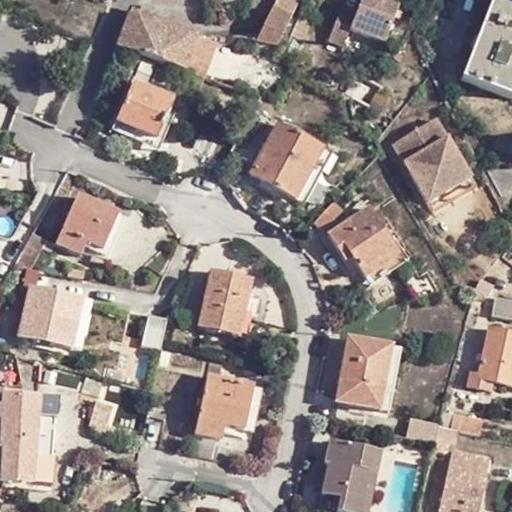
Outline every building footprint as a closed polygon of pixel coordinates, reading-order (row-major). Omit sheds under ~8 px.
[(292,0),(277,0),(270,14),(289,23),(298,3),(292,0)] [(398,6),(384,0),(360,0),(355,14),(340,8),(326,42),(340,48),(347,31),(382,46),(398,6)] [(511,0),(493,0),(459,82),(511,102),(511,0)] [(270,14),(255,46),(273,54),(274,52),(289,23),(270,14)] [(137,21),(123,53),(181,74),(193,41),(137,21)] [(193,41),(181,74),(184,75),(200,81),(214,49),(193,41)] [(142,63),(137,73),(149,78),(153,68),(142,63)] [(200,81),(184,75),(176,98),(191,104),(200,81)] [(178,109),(131,88),(114,126),(161,146),(178,109)] [(368,110),(365,117),(376,122),(387,102),(378,96),(370,111),(368,110)] [(368,110),(346,99),(352,121),(363,120),(365,117),(368,110)] [(329,148),(285,123),(256,175),(300,200),(329,148)] [(436,124),(394,148),(423,199),(441,188),(446,197),(470,183),(436,124)] [(511,144),(500,140),(496,149),(511,155),(511,144)] [(441,188),(423,199),(428,207),(446,197),(441,188)] [(130,224),(76,201),(55,248),(81,260),(87,249),(114,260),(130,224)] [(400,259),(370,213),(327,240),(343,264),(350,261),(365,283),(400,259)] [(45,247),(31,238),(13,270),(31,274),(45,247)] [(479,284),(474,296),(490,300),(492,290),(511,294),(511,287),(511,277),(490,273),(487,285),(479,284)] [(251,285),(209,276),(196,333),(238,342),(251,285)] [(81,304),(29,293),(18,343),(70,354),(81,304)] [(511,325),(511,305),(496,301),(491,321),(511,325)] [(160,355),(161,350),(167,324),(142,318),(134,350),(160,355)] [(511,338),(488,334),(478,379),(477,384),(484,386),(511,391),(511,338)] [(400,350),(356,339),(343,402),(381,411),(387,387),(392,388),(400,350)] [(15,361),(0,356),(0,389),(21,390),(15,361)] [(106,385),(119,389),(122,375),(109,372),(106,385)] [(477,384),(478,379),(470,378),(467,392),(482,396),(484,386),(477,384)] [(243,434),(253,392),(206,382),(194,438),(221,444),(224,430),(243,434)] [(264,394),(253,392),(243,434),(255,437),(264,394)] [(2,397),(0,436),(35,438),(37,420),(37,398),(2,397)] [(51,402),(37,398),(37,420),(58,420),(59,414),(56,407),(51,402)] [(111,420),(96,410),(89,430),(103,442),(111,420)] [(456,421),(453,435),(460,436),(463,421),(456,421)] [(460,436),(482,440),(485,426),(463,421),(460,436)] [(409,427),(405,442),(433,448),(437,432),(409,427)] [(437,432),(433,448),(432,454),(447,457),(449,447),(456,449),(460,436),(453,435),(437,432)] [(35,438),(0,436),(1,452),(4,452),(3,486),(31,488),(33,460),(35,438)] [(320,468),(319,470),(328,473),(323,493),(318,511),(367,511),(379,458),(328,447),(323,468),(320,468)] [(478,511),(491,463),(454,455),(440,511),(478,511)] [(33,460),(31,488),(52,489),(54,461),(33,460)] [(328,473),(319,470),(314,491),(323,493),(328,473)]
